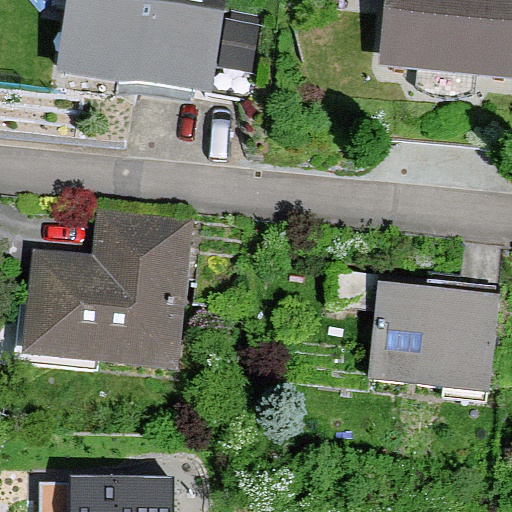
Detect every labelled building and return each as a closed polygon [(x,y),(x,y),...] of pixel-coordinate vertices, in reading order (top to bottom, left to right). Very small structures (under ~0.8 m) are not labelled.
[(215,0),(67,0),(57,76),(203,95),(215,0)] [(511,60),(511,0),(383,0),(377,59),(510,75),(511,60)] [(90,253),(30,247),(20,354),(175,369),(189,221),(94,213),(90,253)] [(378,281),(367,376),(488,390),(500,295),(378,281)] [(174,511),(174,476),(72,476),(71,511),(174,511)]
